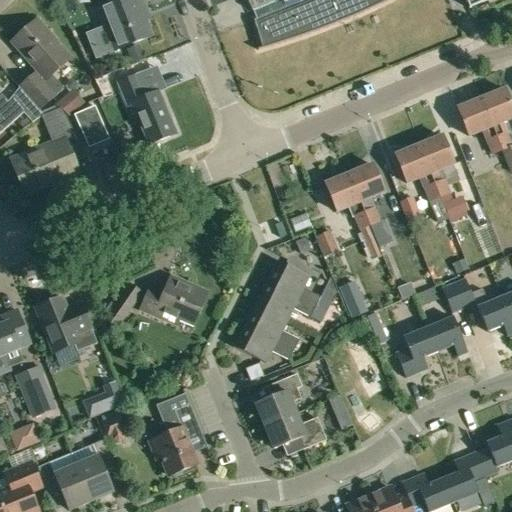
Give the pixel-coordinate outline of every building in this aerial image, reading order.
[(104,27),(87,34),(96,58),(114,51),(152,35),(146,22),(142,12),(146,10),(142,0),(118,0),(97,9),(104,26),(104,27)] [(248,0),(256,19),(254,20),(262,47),(266,46),(311,32),(355,15),(386,0),(248,0)] [(465,0),(469,9),(490,0),(465,0)] [(38,72),(19,88),(38,111),(63,88),(53,77),(71,59),(37,20),(12,41),(38,72)] [(140,48),(128,52),(133,63),(144,59),(140,48)] [(144,97),(135,74),(117,81),(121,91),(132,118),(137,116),(148,145),(176,133),(159,91),(144,97)] [(20,115),(24,112),(32,122),(40,117),(42,116),(38,111),(19,88),(8,102),(2,95),(0,96),(0,133),(21,115),(20,115)] [(54,106),(57,110),(61,106),(68,117),(83,104),(72,90),(54,106)] [(511,145),(511,146),(502,123),(511,118),(511,106),(505,90),(481,99),(501,151),(509,173),(510,174),(511,173),(511,145)] [(492,155),(501,151),(481,99),(458,109),(469,136),(482,131),(492,155)] [(88,149),(109,140),(95,106),(74,115),(88,149)] [(42,116),(40,117),(48,134),(58,129),(62,140),(26,155),(28,160),(14,166),(26,194),(64,178),(65,180),(79,174),(66,149),(79,143),(62,108),(42,116)] [(443,136),(419,146),(440,197),(450,193),(444,179),(440,169),(454,164),(443,136)] [(419,146),(396,156),(407,183),(420,178),(424,187),(430,201),(439,197),(440,197),(419,146)] [(374,208),(370,198),(384,193),(373,165),(349,175),(370,225),(380,221),(374,208)] [(352,219),(356,218),(360,229),(366,227),(370,225),(349,175),(325,184),(337,212),(348,207),(352,219)] [(439,197),(430,201),(438,222),(448,218),(442,205),(439,197)] [(459,198),(442,205),(448,218),(450,223),(467,216),(459,198)] [(400,204),(409,226),(421,221),(412,199),(400,204)] [(274,226),(279,238),(286,236),(281,223),(274,226)] [(360,229),(360,230),(372,260),(379,257),(366,227),(360,229)] [(339,234),(326,238),(333,258),(346,254),(339,234)] [(296,243),(300,254),(309,250),(305,239),(296,243)] [(452,265),(456,274),(468,269),(464,260),(452,265)] [(321,297),(303,289),(309,277),(278,261),(267,283),(315,308),(316,306),(321,297)] [(177,327),(180,322),(193,328),(209,292),(171,276),(162,294),(149,289),(139,310),(177,327)] [(465,279),(453,284),(464,309),(475,304),(487,332),(502,326),(507,337),(511,334),(511,322),(502,297),(488,303),(482,289),(471,293),(465,279)] [(366,314),(352,281),(337,287),(351,320),(366,314)] [(315,308),(267,283),(256,304),(287,320),(293,309),(321,324),(327,311),(316,306),(315,308)] [(122,322),(142,294),(128,284),(108,312),(122,322)] [(396,289),(401,300),(414,295),(410,284),(396,289)] [(464,309),(453,284),(442,288),(452,313),(464,309)] [(511,293),(502,297),(511,322),(511,293)] [(62,298),(36,308),(53,351),(59,367),(80,359),(77,352),(79,351),(90,346),(96,344),(81,304),(67,309),(62,298)] [(287,320),(256,304),(245,326),(294,350),(299,340),(282,332),(287,320)] [(8,366),(4,355),(31,344),(17,310),(0,316),(0,325),(0,326),(0,325),(0,373),(6,371),(8,366)] [(370,317),(376,332),(382,330),(380,324),(382,320),(387,318),(385,311),(370,317)] [(435,324),(432,316),(424,319),(427,328),(428,327),(438,352),(453,346),(457,357),(468,353),(453,317),(435,324)] [(294,350),(245,326),(234,348),(265,364),(271,352),(289,360),(294,350)] [(423,358),(438,352),(428,327),(427,328),(403,338),(408,349),(396,354),(406,378),(428,369),(423,358)] [(33,418),(55,410),(38,367),(16,376),(33,418)] [(264,426),(295,413),(290,403),(301,398),(296,388),(300,386),(295,374),(279,381),(283,392),(255,404),(264,426)] [(105,385),(113,406),(124,402),(116,381),(105,385)] [(180,475),(181,473),(198,466),(186,439),(200,433),(184,395),(155,407),(167,436),(151,442),(158,459),(163,457),(171,477),(172,477),(174,477),(180,475)] [(295,413),(264,426),(273,448),(297,438),(302,449),(325,440),(315,418),(300,425),(295,413)] [(352,425),(347,414),(335,419),(339,430),(352,425)] [(120,415),(101,424),(106,439),(110,437),(111,441),(118,444),(124,441),(127,435),(125,431),(127,430),(120,415)] [(32,422),(8,431),(15,450),(39,440),(32,422)] [(511,460),(511,436),(506,422),(497,426),(501,437),(486,443),(488,448),(473,454),(483,478),(498,472),(496,467),(511,460)] [(113,466),(103,440),(93,445),(98,456),(76,465),(91,502),(113,493),(104,469),(113,466)] [(443,479),(453,504),(478,493),(474,482),(483,478),(473,454),(454,462),(458,473),(443,479)] [(91,502),(76,465),(53,475),(48,463),(37,468),(47,492),(59,488),(68,511),(91,502)] [(28,492),(40,486),(31,464),(5,475),(11,489),(0,493),(0,511),(36,511),(37,511),(28,492)] [(432,511),(453,504),(443,479),(428,485),(423,474),(401,484),(411,508),(424,503),(427,511),(432,511)] [(367,497),(373,511),(412,511),(412,509),(405,511),(399,511),(389,488),(367,497)] [(373,511),(367,497),(346,506),(348,511),(373,511)]
